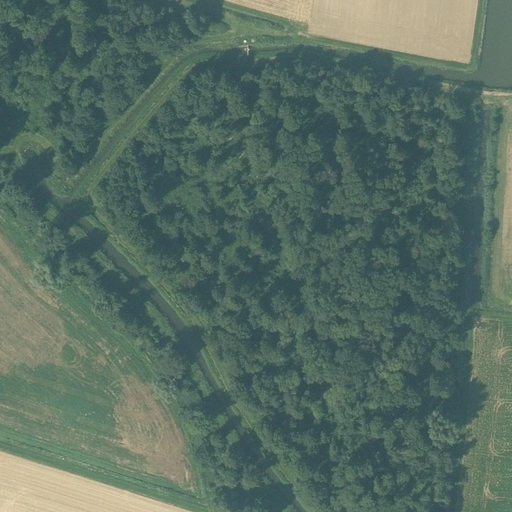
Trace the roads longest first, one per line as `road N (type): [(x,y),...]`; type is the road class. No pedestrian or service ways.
road 1 (track): [(511,302),(489,300),(503,98),(326,62),(194,65),(176,81),(79,199),(194,325),(266,454),(313,511)]
road 2 (track): [(0,153),(18,138),(36,139),(65,182),(165,63),(191,44),(263,34)]
